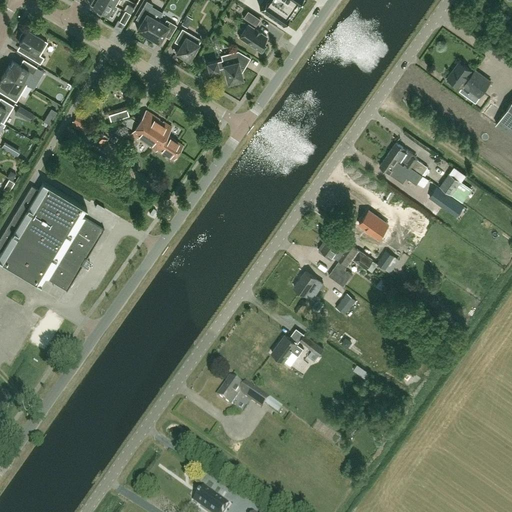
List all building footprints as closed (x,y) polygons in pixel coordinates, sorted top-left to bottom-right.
[(106,0),(91,0),(89,3),(107,13),(106,15),(113,4),(106,0)] [(263,0),(259,7),(283,23),(290,13),(287,11),(291,6),(293,8),(294,8),(291,6),(294,1),(297,3),(298,0),(263,0)] [(134,8),(129,4),(125,10),(130,13),(134,8)] [(148,35),(157,19),(151,16),(154,12),(143,5),(137,16),(142,20),(137,29),(139,30),(138,32),(145,36),(146,34),(148,35)] [(130,13),(125,10),(119,21),(124,24),(130,13)] [(248,10),(243,17),(256,26),(260,19),(248,10)] [(304,21),(312,17),(309,12),(301,16),(304,21)] [(181,24),(187,27),(192,19),(186,15),(181,24)] [(157,19),(148,35),(150,37),(149,38),(156,42),(157,41),(159,42),(165,33),(170,36),(177,25),(166,19),(164,23),(157,19)] [(118,20),(114,27),(120,30),(124,24),(119,21),(118,20)] [(254,28),(248,24),(239,37),(258,50),(260,51),(262,50),(264,49),(264,47),(264,45),(262,43),(267,36),(260,32),(261,32),(254,27),(254,28)] [(201,39),(182,28),(176,38),(182,42),(176,51),(176,52),(177,53),(176,54),(183,59),(184,57),(188,59),(188,60),(189,60),(190,59),(189,59),(192,54),(194,55),(197,50),(195,49),(198,44),(199,43),(201,39)] [(47,42),(27,30),(26,31),(25,31),(23,32),(21,33),(20,35),(19,38),(19,40),(20,41),(19,43),(29,49),(25,55),(40,63),(44,57),(40,55),(47,42)] [(250,58),(239,51),(236,56),(217,61),(216,60),(207,62),(209,72),(219,69),(218,68),(224,67),(228,82),(228,83),(229,83),(229,82),(233,81),(234,83),(242,81),(241,79),(242,79),(243,79),(243,78),(242,78),(240,67),(244,66),(245,67),(250,58)] [(22,82),(22,81),(26,75),(30,78),(37,67),(26,60),(22,66),(13,61),(10,65),(9,65),(5,71),(22,82)] [(471,70),(459,62),(448,77),(449,78),(448,80),(448,82),(455,87),(457,87),(458,85),(463,88),(465,85),(479,96),(490,81),(475,70),(471,75),(468,74),(471,70)] [(22,82),(5,71),(1,77),(2,78),(0,81),(0,83),(9,89),(5,95),(16,101),(26,84),(22,81),(22,82)] [(0,120),(3,123),(13,105),(3,99),(0,102),(0,120)] [(511,100),(496,123),(511,135),(511,100)] [(19,106),(15,112),(23,116),(27,110),(19,106)] [(162,140),(178,151),(183,144),(167,134),(172,126),(163,121),(162,122),(159,119),(159,118),(146,110),(138,121),(161,136),(162,140)] [(54,111),(50,116),(56,120),(60,115),(54,111)] [(77,115),(73,121),(82,127),(86,120),(77,115)] [(161,136),(138,121),(130,133),(137,138),(137,137),(150,145),(150,146),(156,150),(157,148),(173,158),(178,151),(162,140),(161,136)] [(124,143),(131,147),(133,143),(127,138),(124,143)] [(390,151),(423,174),(428,166),(416,157),(417,155),(408,149),(397,142),(390,151)] [(423,174),(390,151),(380,165),(392,173),(393,172),(397,175),(400,171),(406,176),(407,175),(417,182),(423,174)] [(463,202),(472,188),(450,172),(440,186),(463,202)] [(39,190),(31,185),(0,237),(0,249),(2,250),(0,253),(0,260),(40,284),(41,284),(40,283),(44,276),(66,289),(66,290),(82,263),(86,266),(89,260),(86,258),(104,228),(103,228),(81,215),(85,208),(86,208),(87,208),(43,181),(42,182),(43,182),(39,190)] [(430,197),(456,215),(463,205),(437,187),(430,197)] [(392,226),(373,212),(363,226),(383,240),(392,226)] [(348,236),(346,238),(335,230),(328,239),(353,258),(367,267),(373,259),(351,243),(353,240),(348,236)] [(340,260),(329,275),(344,286),(352,274),(345,269),(353,258),(328,239),(328,240),(327,240),(325,240),(319,248),(320,251),(332,260),(334,256),(340,260)] [(379,263),(386,269),(395,256),(399,249),(391,244),(387,250),(378,262),(377,263),(379,263)] [(307,270),(295,287),(305,294),(312,299),(324,282),(317,278),(307,270)] [(325,284),(318,291),(324,296),(330,290),(325,284)] [(336,307),(345,314),(356,299),(348,293),(336,307)] [(300,340),(313,349),(308,356),(314,360),(324,348),(304,333),(300,340)] [(304,348),(297,343),(285,334),(272,352),(284,361),(292,350),(299,355),(304,348)] [(247,382),(244,386),(231,377),(218,395),(231,405),(240,392),(262,408),(269,398),(247,382)] [(208,511),(223,511),(228,505),(204,488),(194,501),(208,511)]
